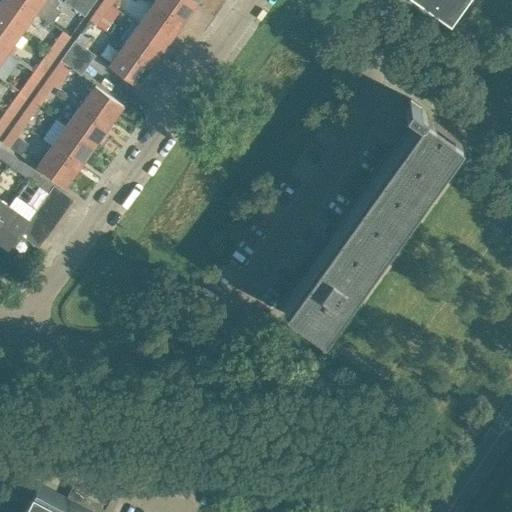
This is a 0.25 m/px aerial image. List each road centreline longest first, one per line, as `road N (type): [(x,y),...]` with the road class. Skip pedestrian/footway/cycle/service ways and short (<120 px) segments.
road 1 (residential): [(24,329),(73,352),(166,358),(203,344),(360,122),(380,0)]
road 2 (residential): [(23,316),(253,0)]
road 3 (residential): [(181,511),(57,448),(41,431),(24,329)]
